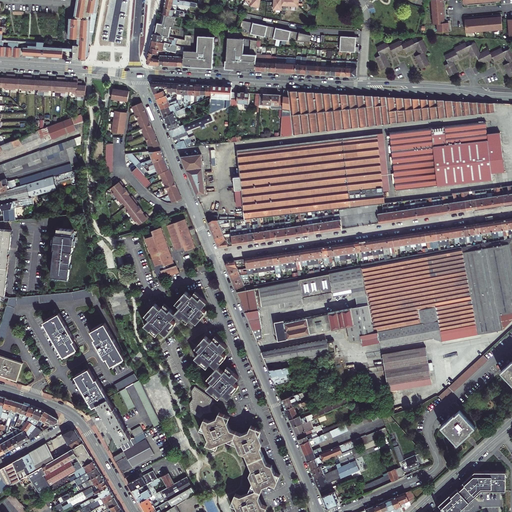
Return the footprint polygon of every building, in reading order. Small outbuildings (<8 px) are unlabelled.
[(73,49),(73,52),(73,59),(73,61),(85,61),(86,60),(87,59),(88,57),(89,54),(89,52),(89,49),(88,46),(90,46),(92,36),(93,33),(98,0),(76,0),(74,18),(69,18),(68,38),(74,38),(73,49)] [(166,0),(165,7),(174,9),(176,10),(177,4),(179,5),(179,4),(190,6),(191,2),(182,0),(166,0)] [(273,0),(273,9),(281,10),(282,5),(298,6),(298,0),(273,0)] [(431,0),(433,24),(437,24),(437,32),(449,31),(448,22),(445,23),(442,0),(431,0)] [(442,0),(445,23),(448,22),(449,31),(451,31),(450,21),(446,21),(445,0),(448,0),(442,0)] [(174,9),(165,7),(163,13),(176,16),(179,17),(180,13),(174,12),(174,9)] [(173,27),(176,16),(163,13),(161,23),(158,22),(157,25),(155,25),(153,33),(169,36),(171,26),(173,27)] [(501,16),(465,19),(466,32),(502,29),(501,16)] [(0,56),(20,58),(21,48),(18,48),(19,43),(8,43),(8,48),(3,47),(4,42),(0,42),(0,39),(2,40),(2,27),(0,26),(0,22),(0,20),(0,56)] [(311,35),(242,20),(240,29),(247,30),(246,33),(281,40),(309,42),(311,35)] [(240,30),(228,27),(226,67),(226,69),(255,71),(256,57),(256,55),(243,54),(244,39),(239,38),(240,30)] [(165,43),(176,45),(177,42),(172,41),(172,40),(170,39),(171,37),(169,36),(153,33),(151,40),(165,43)] [(191,50),(184,50),(183,57),(183,66),(212,68),(213,66),(214,37),(198,36),(197,51),(190,51),(191,50)] [(358,37),(340,37),(340,52),(357,53),(358,37)] [(185,40),(178,38),(177,42),(176,45),(184,47),(185,40)] [(406,53),(417,47),(420,54),(416,57),(422,69),(431,65),(424,52),(428,50),(423,40),(415,44),(413,39),(402,45),(400,41),(390,46),(388,42),(377,48),(381,55),(376,58),(383,70),(391,66),(385,53),(392,50),(394,54),(404,49),(406,53)] [(164,45),(165,43),(151,40),(150,47),(160,49),(166,51),(167,51),(170,51),(173,52),(175,53),(176,53),(178,53),(178,51),(177,51),(177,48),(164,45)] [(39,59),(47,59),(47,58),(51,58),(51,60),(59,60),(59,58),(62,59),(62,51),(63,48),(44,47),(44,43),(37,43),(37,47),(28,46),(28,48),(24,48),(23,56),(26,56),(26,58),(34,58),(34,57),(39,57),(39,59)] [(472,58),(476,56),(480,64),(492,58),(494,61),(505,56),(508,63),(503,65),(510,77),(511,76),(511,61),(511,60),(511,51),(510,48),(502,52),(500,48),(490,53),(488,50),(479,54),(474,43),(466,47),(464,43),(454,49),(455,51),(445,57),(449,64),(445,66),(451,77),(458,73),(452,62),(459,59),(458,57),(469,51),(472,58)] [(153,57),(154,53),(149,52),(147,61),(149,65),(149,64),(159,65),(160,55),(160,54),(159,54),(157,54),(157,57),(153,57)] [(276,72),(286,73),(286,63),(276,62),(276,72)] [(296,73),(296,63),(286,63),(286,73),(296,73)] [(5,90),(15,91),(15,89),(22,89),(22,91),(24,91),(25,76),(24,76),(23,80),(15,79),(15,75),(7,75),(7,79),(0,78),(0,87),(5,88),(5,90)] [(24,91),(32,92),(32,90),(39,90),(38,92),(49,93),(49,91),(55,91),(55,93),(65,94),(65,92),(72,92),(72,94),(77,94),(77,97),(82,97),(82,95),(85,95),(86,86),(81,86),(81,82),(78,82),(78,79),(73,79),(73,83),(65,82),(65,78),(57,78),(56,82),(49,81),(49,77),(40,77),(40,81),(32,80),(32,76),(25,76),(24,91)] [(168,83),(153,82),(151,85),(154,93),(162,90),(161,89),(160,89),(159,87),(167,87),(168,83)] [(211,97),(211,98),(231,99),(231,92),(232,87),(211,86),(211,95),(211,97)] [(129,91),(113,88),(112,99),(128,102),(129,91)] [(162,90),(154,93),(156,99),(166,95),(164,91),(167,91),(167,88),(162,90)] [(281,135),(293,134),(494,112),(493,103),(288,90),(290,103),(291,115),(282,116),(282,122),(282,130),(281,135)] [(249,104),(250,93),(238,92),(237,100),(237,103),(249,104)] [(166,95),(156,99),(158,104),(168,100),(172,98),(171,96),(174,96),(174,94),(172,94),(170,94),(167,95),(166,95)] [(272,94),(260,94),(259,104),(271,105),(272,94)] [(284,95),(272,94),(271,105),(283,106),(284,95)] [(168,100),(158,104),(161,109),(178,102),(177,98),(175,99),(175,100),(170,102),(168,100)] [(157,139),(154,131),(151,124),(148,117),(145,110),(142,102),(132,106),(135,114),(138,121),(141,128),(144,135),(147,143),(151,150),(161,149),(157,139)] [(180,105),(179,104),(178,102),(161,109),(164,116),(177,111),(175,107),(180,105)] [(283,106),(282,116),(291,115),(290,103),(283,104),(283,106)] [(182,125),(180,120),(178,121),(176,117),(185,113),(187,112),(186,107),(181,109),(177,111),(164,116),(170,130),(182,125)] [(124,133),(127,112),(115,110),(112,131),(124,133)] [(75,116),(74,116),(77,123),(83,121),(84,112),(75,116)] [(49,126),(47,127),(50,135),(52,139),(76,130),(74,124),(71,118),(67,119),(58,123),(49,126)] [(485,121),(389,132),(395,190),(492,179),(491,173),(504,171),(499,132),(486,134),(485,121)] [(182,125),(170,130),(172,137),(187,131),(189,130),(188,128),(186,129),(184,124),(182,125)] [(187,131),(172,137),(175,143),(185,139),(189,137),(187,131)] [(298,213),(300,213),(306,212),(311,211),(317,211),(322,210),(328,209),(333,209),(339,208),(342,208),(345,207),(348,207),(351,207),(354,206),(357,206),(361,206),(363,205),(367,205),(370,205),(373,204),(376,204),(384,203),(377,134),(236,150),(239,176),(241,189),(244,219),(245,219),(251,218),(256,218),(262,217),(267,216),(273,216),(278,215),(284,214),(289,214),(295,213),(298,213)] [(193,146),(192,143),(187,144),(185,139),(175,143),(177,148),(193,146)] [(67,149),(66,149),(71,164),(78,162),(73,146),(70,147),(67,149)] [(149,172),(147,171),(143,166),(153,162),(164,157),(161,149),(151,150),(149,151),(152,159),(149,160),(141,163),(132,153),(125,153),(137,166),(139,170),(142,172),(144,175),(149,172)] [(201,154),(180,157),(196,193),(196,195),(205,194),(201,154)] [(149,166),(149,168),(150,170),(167,162),(164,157),(153,162),(155,165),(153,166),(152,165),(149,166)] [(156,169),(158,173),(160,172),(169,168),(167,162),(150,170),(148,170),(151,173),(155,172),(155,170),(156,169)] [(19,180),(21,186),(52,176),(72,170),(70,164),(19,180)] [(131,171),(141,182),(143,184),(146,188),(151,183),(148,180),(147,178),(146,177),(144,175),(142,172),(139,170),(137,166),(131,171)] [(172,202),(182,198),(178,190),(175,183),(172,176),(169,168),(160,172),(163,180),(166,187),(169,194),(172,202)] [(0,192),(0,200),(31,192),(32,196),(56,189),(52,176),(21,186),(12,188),(0,192)] [(5,179),(0,180),(0,192),(12,188),(10,180),(7,181),(6,179),(5,179)] [(123,183),(121,180),(111,187),(114,191),(112,192),(121,203),(122,202),(128,210),(126,211),(135,221),(136,221),(139,224),(148,217),(146,214),(144,215),(142,213),(143,212),(138,205),(137,205),(135,203),(137,202),(132,195),(130,197),(129,194),(130,193),(124,186),(123,187),(121,185),(123,183)] [(499,187),(496,188),(499,205),(504,205),(503,195),(500,195),(499,187)] [(463,192),(466,210),(472,210),(470,200),(467,200),(467,194),(469,194),(469,191),(463,192)] [(0,209),(4,209),(14,207),(17,207),(32,204),(30,197),(32,196),(31,192),(0,200),(0,209)] [(453,196),(455,212),(461,211),(459,201),(457,202),(455,193),(452,193),(453,196)] [(5,220),(6,220),(16,219),(14,207),(4,209),(5,220)] [(48,216),(22,219),(22,222),(41,224),(41,226),(48,226),(48,216)] [(292,216),(290,216),(290,220),(291,222),(293,237),(298,236),(297,226),(294,226),(292,216)] [(184,246),(185,250),(195,246),(191,235),(188,236),(187,234),(189,234),(187,230),(189,230),(185,218),(167,225),(176,249),(184,246)] [(213,220),(208,223),(210,228),(219,224),(229,223),(229,220),(224,220),(218,220),(213,220)] [(489,232),(490,238),(493,238),(493,237),(490,221),(485,222),(486,233),(489,232)] [(285,222),(279,223),(282,238),(287,237),(286,227),(285,223),(285,222)] [(486,233),(485,222),(479,223),(482,240),(487,239),(486,233)] [(219,224),(210,228),(212,233),(221,229),(227,228),(227,226),(220,226),(219,224)] [(151,258),(158,278),(179,272),(176,264),(175,265),(170,251),(168,252),(166,249),(169,248),(161,227),(151,230),(153,235),(145,238),(152,258),(151,258)] [(7,280),(7,276),(12,236),(12,233),(12,230),(0,228),(0,294),(5,296),(6,286),(6,283),(7,280)] [(74,240),(75,237),(74,237),(73,237),(74,232),(74,229),(58,228),(57,235),(55,235),(55,238),(54,243),(54,249),(55,249),(55,253),(54,253),(53,263),(53,266),(52,277),(55,277),(60,278),(68,278),(69,278),(70,267),(70,265),(71,255),(71,251),(73,251),(74,246),(74,240)] [(228,231),(227,228),(221,229),(212,233),(214,238),(224,235),(228,234),(227,231),(228,231)] [(441,229),(436,230),(438,245),(444,245),(441,229)] [(232,242),(232,246),(238,245),(236,230),(230,231),(231,234),(231,235),(231,236),(231,239),(232,242)] [(427,248),(425,231),(419,232),(421,243),(422,248),(424,247),(425,248),(427,248)] [(413,244),(414,250),(416,250),(416,249),(414,233),(408,234),(410,244),(413,244)] [(228,234),(224,235),(214,238),(216,243),(226,240),(231,239),(231,236),(229,237),(229,234),(228,234)] [(405,250),(406,251),(411,250),(410,244),(408,234),(403,235),(405,250)] [(391,247),(392,253),(395,253),(392,236),(387,237),(388,247),(391,247)] [(477,334),(502,330),(511,318),(511,237),(468,246),(468,245),(461,246),(477,334)] [(380,249),(381,255),(384,255),(381,238),(376,239),(377,249),(380,249)] [(232,242),(231,239),(226,240),(216,243),(218,246),(220,248),(228,246),(227,242),(232,242)] [(362,258),(360,241),(354,242),(356,252),(359,252),(360,258),(362,258)] [(360,295),(366,294),(367,298),(368,304),(284,322),(284,320),(275,322),(278,341),(345,326),(348,342),(361,339),(362,344),(379,341),(380,347),(432,338),(442,341),(477,334),(461,246),(271,283),(266,284),(260,285),(255,286),(249,287),(236,289),(256,340),(262,337),(261,327),(258,306),(256,296),(259,295),(261,305),(262,306),(278,302),(279,307),(352,292),(353,296),(360,295)] [(307,265),(313,264),(312,259),(311,249),(305,250),(307,265)] [(286,269),(288,269),(288,268),(291,267),(290,262),(289,252),(283,253),(286,269)] [(272,255),(275,271),(275,272),(281,271),(280,269),(279,264),(278,254),(272,255)] [(268,266),(269,272),(275,271),(272,255),(267,256),(268,266)] [(260,267),(261,273),(264,273),(262,256),(256,257),(258,267),(260,267)] [(251,258),(245,259),(245,263),(246,268),(247,274),(247,275),(253,274),(251,258)] [(225,264),(227,268),(236,265),(242,264),(241,259),(226,262),(225,264)] [(242,266),(242,264),(236,265),(227,268),(229,273),(238,270),(237,267),(242,266)] [(246,271),(239,272),(238,270),(229,273),(231,278),(241,274),(246,274),(246,271)] [(242,280),(248,279),(247,275),(247,274),(246,274),(241,274),(231,278),(233,283),(242,280)] [(242,280),(233,283),(235,289),(244,285),(249,284),(248,281),(243,282),(242,280)] [(0,337),(5,339),(7,333),(8,329),(15,307),(17,305),(69,300),(91,296),(90,288),(71,292),(9,297),(8,300),(8,302),(7,304),(0,327),(0,337)] [(181,307),(176,313),(182,318),(184,316),(189,321),(192,318),(196,322),(202,316),(201,316),(206,310),(204,308),(202,306),(206,300),(200,295),(200,296),(195,291),(193,293),(191,295),(186,291),(181,297),(176,303),(178,305),(181,307)] [(149,319),(144,324),(150,330),(150,329),(156,334),(157,332),(160,330),(165,335),(171,329),(168,327),(173,321),(171,319),(176,313),(170,308),(164,303),(162,305),(160,308),(154,303),(149,309),(145,315),(146,317),(149,319)] [(75,340),(59,312),(44,322),(64,356),(78,348),(74,341),(75,340)] [(105,323),(92,330),(96,338),(95,339),(106,358),(108,357),(112,365),(125,357),(105,323)] [(202,343),(197,348),(200,351),(195,356),(200,362),(201,361),(206,366),(208,364),(210,362),(216,367),(221,361),(226,355),(224,353),(222,351),(227,345),(221,340),(220,340),(215,336),(213,338),(211,340),(205,335),(200,341),(202,343)] [(296,360),(299,359),(299,357),(315,355),(329,353),(335,352),(333,340),(327,342),(326,339),(261,352),(266,362),(271,361),(272,363),(290,361),(289,359),(295,358),(296,360)] [(382,358),(387,386),(434,376),(428,347),(428,346),(381,354),(382,358)] [(0,375),(17,381),(23,364),(0,355),(0,375)] [(450,395),(452,393),(455,390),(457,388),(460,386),(462,383),(465,381),(467,379),(470,377),(472,374),(475,372),(477,370),(479,368),(482,365),(484,363),(487,360),(483,355),(480,358),(477,360),(475,362),(472,365),(470,367),(467,369),(465,372),(463,374),(460,376),(458,378),(455,381),(453,383),(450,385),(448,388),(445,390),(443,392),(440,394),(438,396),(438,397),(442,402),(445,399),(447,397),(450,395)] [(511,360),(511,362),(501,371),(511,383),(511,360)] [(272,377),(287,374),(287,373),(301,371),(299,364),(291,366),(290,364),(290,361),(272,363),(272,364),(267,365),(272,377)] [(211,383),(206,388),(211,393),(213,391),(219,396),(221,394),(227,399),(232,393),(237,387),(235,385),(233,383),(238,377),(232,372),(226,367),(224,369),(222,372),(216,367),(211,373),(206,379),(208,380),(211,383)] [(93,407),(97,404),(108,398),(95,375),(94,376),(90,368),(75,376),(93,407)] [(118,392),(120,391),(126,388),(126,387),(133,383),(137,381),(134,374),(114,385),(118,392)] [(288,378),(287,374),(272,377),(275,383),(289,380),(289,382),(290,381),(298,379),(297,376),(288,378)] [(133,383),(154,426),(161,423),(140,380),(137,381),(133,383)] [(120,391),(129,410),(135,407),(126,388),(120,391)] [(212,400),(199,389),(190,390),(191,398),(192,406),(189,411),(198,418),(202,413),(209,404),(212,400)] [(300,398),(298,394),(281,399),(285,409),(294,406),(293,403),(298,401),(297,399),(300,398)] [(346,397),(339,401),(341,406),(348,402),(346,397)] [(7,419),(8,417),(10,410),(9,410),(12,400),(6,398),(3,411),(1,417),(7,419)] [(113,432),(120,445),(131,438),(125,427),(124,425),(108,398),(97,404),(113,432)] [(285,409),(288,416),(296,413),(296,412),(298,412),(303,410),(309,407),(308,405),(303,407),(311,403),(310,401),(312,400),(311,398),(301,403),(300,403),(294,406),(285,409)] [(10,410),(8,417),(7,419),(5,425),(0,423),(0,429),(7,431),(9,432),(9,430),(10,428),(10,427),(10,426),(11,425),(11,423),(13,419),(18,402),(12,400),(9,410),(10,410)] [(331,404),(333,409),(341,406),(339,401),(331,404)] [(14,424),(15,425),(17,425),(19,418),(21,413),(24,403),(18,402),(13,419),(11,423),(11,425),(13,426),(14,424)] [(21,413),(19,418),(22,419),(24,420),(26,420),(26,419),(27,415),(30,405),(24,403),(21,413)] [(24,420),(22,419),(19,418),(17,425),(16,427),(20,428),(22,430),(22,429),(24,431),(27,433),(33,424),(30,422),(36,407),(30,405),(27,415),(26,419),(26,420),(24,420)] [(37,419),(39,420),(39,419),(45,411),(43,409),(36,407),(30,422),(33,424),(37,419)] [(324,407),(317,410),(319,415),(326,412),(324,407)] [(315,408),(298,415),(289,419),(293,426),(307,420),(310,419),(319,415),(317,410),(316,408),(315,408)] [(454,414),(451,417),(440,426),(457,444),(470,432),(470,431),(475,427),(459,410),(454,415),(454,414)] [(38,427),(41,430),(51,414),(45,411),(39,419),(39,420),(35,426),(37,427),(38,427)] [(238,444),(241,433),(230,429),(229,426),(227,422),(229,416),(219,412),(217,417),(209,420),(204,418),(200,429),(205,431),(208,437),(208,438),(206,443),(217,448),(219,442),(226,439),(238,444)] [(322,434),(317,436),(300,444),(303,451),(311,447),(311,446),(325,440),(331,438),(334,436),(338,435),(341,433),(344,432),(348,431),(351,430),(354,429),(356,427),(360,426),(363,425),(366,424),(369,422),(372,421),(375,420),(379,418),(376,412),(373,414),(369,415),(369,414),(366,416),(363,417),(360,418),(357,420),(354,421),(351,422),(348,423),(345,425),(342,426),(338,427),(335,429),(332,430),(329,432),(324,434),(322,434)] [(51,414),(41,430),(43,431),(58,422),(59,418),(51,414)] [(293,426),(298,439),(309,434),(308,431),(311,430),(307,420),(293,426)] [(35,426),(33,424),(27,433),(29,436),(37,427),(35,426)] [(252,469),(266,462),(260,447),(262,441),(259,435),(259,434),(261,429),(250,425),(248,430),(241,433),(238,444),(238,445),(241,451),(246,453),(248,460),(252,469)] [(135,437),(143,432),(144,432),(140,426),(131,431),(135,437)] [(30,438),(43,431),(41,430),(38,427),(37,427),(29,436),(30,438)] [(72,428),(62,434),(69,447),(66,449),(68,451),(83,442),(75,429),(72,428)] [(365,435),(322,453),(319,454),(320,456),(322,461),(333,457),(337,455),(357,447),(368,442),(371,441),(374,440),(377,438),(381,437),(384,436),(387,434),(384,428),(381,429),(378,430),(375,432),(372,433),(369,434),(365,435)] [(20,444),(25,441),(20,433),(19,434),(17,431),(15,430),(13,431),(16,435),(20,444)] [(29,436),(27,433),(24,431),(20,433),(25,441),(30,438),(29,436)] [(15,446),(20,444),(16,435),(14,437),(11,432),(8,434),(11,438),(15,446)] [(113,457),(122,472),(152,456),(153,455),(155,454),(143,432),(135,437),(134,438),(133,437),(131,438),(120,445),(124,451),(113,457)] [(3,436),(6,441),(10,449),(15,446),(11,438),(8,439),(6,434),(3,436)] [(309,434),(298,439),(300,444),(317,436),(316,434),(311,435),(311,434),(309,434)] [(6,452),(10,449),(6,441),(4,442),(1,437),(0,437),(0,442),(1,444),(6,452)] [(70,459),(76,470),(84,465),(93,460),(83,442),(68,451),(59,456),(58,457),(61,464),(62,464),(70,459)] [(46,443),(29,453),(37,470),(47,464),(57,457),(56,455),(53,456),(46,443)] [(396,446),(393,447),(398,461),(402,460),(396,446)] [(340,462),(336,464),(338,468),(331,471),(328,472),(314,478),(318,487),(359,470),(353,455),(354,455),(354,454),(358,452),(357,447),(337,455),(338,458),(340,462)] [(319,454),(322,453),(320,448),(313,451),(304,454),(307,461),(320,456),(319,454)] [(37,470),(29,453),(23,456),(31,473),(28,475),(31,479),(32,481),(39,492),(43,489),(50,485),(43,474),(50,470),(47,464),(37,470)] [(409,469),(419,464),(423,462),(419,453),(405,459),(409,469)] [(23,456),(12,462),(20,479),(21,479),(28,475),(31,473),(23,456)] [(322,461),(320,456),(307,461),(311,469),(317,467),(318,466),(317,463),(322,461)] [(47,464),(50,470),(61,464),(58,457),(57,457),(47,464)] [(62,464),(68,475),(76,470),(70,459),(62,464)] [(76,478),(87,472),(97,466),(93,460),(84,465),(85,468),(79,472),(80,473),(75,476),(76,478)] [(12,462),(4,466),(12,483),(19,479),(22,484),(23,483),(21,479),(20,479),(12,462)] [(253,481),(263,486),(270,482),(275,485),(280,474),(275,472),(271,465),(266,462),(252,469),(250,474),(253,481)] [(50,485),(68,475),(62,464),(61,464),(50,470),(43,474),(50,485)] [(0,468),(0,475),(1,478),(3,481),(7,486),(12,483),(4,466),(0,468)] [(83,482),(84,482),(85,481),(101,473),(97,466),(87,472),(76,478),(75,479),(77,483),(78,485),(83,482)] [(395,469),(399,478),(404,476),(400,467),(395,469)] [(314,478),(328,472),(327,468),(325,469),(323,470),(312,473),(314,478)] [(146,483),(146,484),(158,478),(153,469),(128,483),(132,490),(146,483)] [(387,473),(388,475),(391,482),(399,478),(395,469),(387,473)] [(371,482),(375,481),(378,479),(381,478),(385,476),(388,475),(387,473),(387,472),(360,484),(359,484),(361,487),(364,485),(368,484),(371,482)] [(474,472),(438,505),(444,511),(458,511),(481,491),(505,490),(505,472),(474,472)] [(101,473),(85,481),(89,488),(105,479),(101,473)] [(163,478),(168,487),(175,483),(169,473),(158,478),(146,484),(149,488),(142,492),(143,494),(137,498),(139,502),(150,497),(157,492),(154,486),(159,483),(158,482),(161,481),(160,479),(161,479),(163,478)] [(147,511),(160,505),(168,500),(192,486),(187,476),(175,483),(168,487),(160,491),(163,496),(158,500),(154,499),(151,500),(150,497),(139,502),(145,511),(147,511)] [(109,486),(105,479),(89,488),(83,491),(86,496),(85,497),(86,498),(88,497),(94,494),(109,486)] [(263,486),(253,481),(251,486),(249,492),(242,496),(235,493),(231,504),(236,506),(239,511),(264,511),(267,506),(262,504),(259,496),(263,486)] [(132,490),(137,498),(143,494),(142,492),(149,488),(146,484),(146,483),(132,490)] [(109,486),(94,494),(96,498),(95,498),(93,497),(81,504),(82,507),(92,502),(112,491),(109,486)] [(176,505),(180,503),(186,498),(195,493),(192,486),(168,500),(170,503),(162,509),(160,505),(147,511),(164,511),(169,510),(173,507),(176,505)] [(331,487),(320,492),(326,507),(330,508),(340,504),(337,497),(335,491),(333,491),(331,487)] [(401,506),(404,511),(405,510),(404,507),(406,506),(404,503),(409,501),(411,505),(415,501),(415,500),(411,490),(397,496),(401,506)] [(95,507),(103,503),(115,496),(112,491),(92,502),(95,507)] [(163,496),(160,491),(157,492),(150,497),(151,500),(154,499),(158,500),(163,496)] [(7,497),(19,511),(26,511),(28,511),(27,511),(21,503),(13,493),(7,497)] [(115,496),(103,503),(104,504),(96,508),(98,511),(100,511),(105,510),(118,502),(115,496)] [(391,499),(396,511),(399,511),(401,511),(399,507),(401,506),(397,496),(391,499)] [(396,511),(391,499),(385,501),(389,511),(396,511)] [(25,500),(21,503),(27,511),(30,509),(25,500)] [(170,503),(168,500),(160,505),(162,509),(170,503)] [(39,511),(48,507),(44,501),(36,506),(39,511)] [(389,511),(385,501),(379,504),(382,511),(389,511)] [(112,511),(121,507),(118,502),(105,510),(106,511),(107,510),(108,511),(112,511)]
